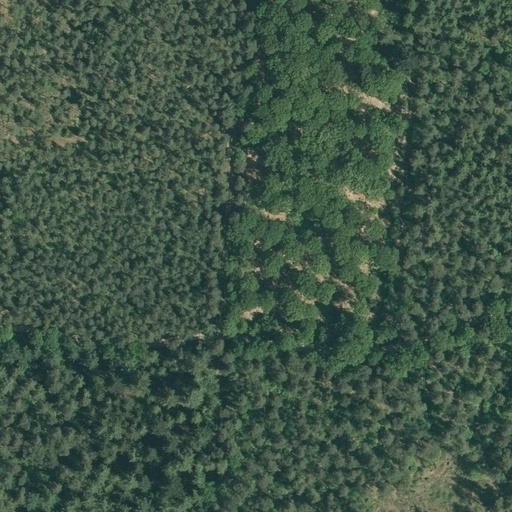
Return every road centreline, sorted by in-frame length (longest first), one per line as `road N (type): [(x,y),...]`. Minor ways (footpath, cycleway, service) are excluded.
road 1 (track): [(0,331),(139,345),(220,331),(373,352),(511,314)]
road 2 (track): [(244,0),(205,511)]
road 3 (track): [(381,511),(419,0)]
